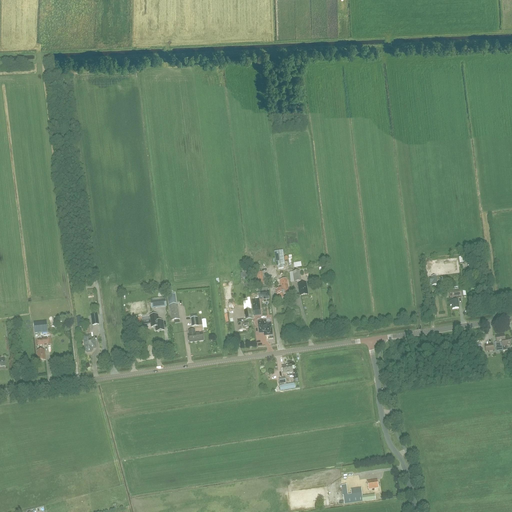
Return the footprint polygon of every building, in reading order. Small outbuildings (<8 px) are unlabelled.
[(262,271),(255,273),(258,285),(263,284),(260,275),(263,274),(262,271)] [(299,271),(292,272),(294,282),(301,281),(299,271)] [(306,283),(301,284),(298,284),(300,296),(308,294),(306,283)] [(285,298),(285,293),(288,292),(287,284),(283,285),(284,288),(275,290),(277,299),(285,298)] [(457,297),(460,297),(459,291),(450,292),(450,298),(449,298),(450,302),(449,302),(450,306),(452,306),(452,309),(458,308),(457,301),(457,297)] [(179,320),(177,305),(174,306),(173,295),(168,296),(171,322),(179,320)] [(155,298),(155,301),(151,302),(152,308),(166,306),(164,297),(155,298)] [(258,299),(252,300),(254,316),(260,315),(258,299)] [(164,329),(162,321),(159,322),(158,313),(149,315),(150,323),(150,327),(154,327),(155,330),(156,332),(160,331),(160,330),(164,329)] [(244,323),(244,320),(243,320),(237,321),(238,324),(237,324),(238,331),(245,330),(245,328),(248,327),(248,322),(244,323)] [(266,335),(272,335),(270,324),(266,324),(265,321),(258,322),(259,333),(266,332),(266,335)] [(189,343),(203,341),(202,334),(194,335),(193,331),(188,332),(189,336),(188,336),(188,338),(188,339),(188,342),(189,342),(189,343)] [(91,335),(88,336),(83,337),(84,344),(85,344),(86,347),(85,349),(85,351),(87,353),(91,352),(93,350),(92,349),(95,349),(94,345),(95,344),(94,338),(92,338),(91,335)] [(495,337),(496,343),(495,343),(495,348),(502,347),(503,351),(507,350),(506,346),(510,345),(510,339),(505,340),(504,336),(495,337)] [(47,338),(46,338),(37,339),(35,340),(36,346),(38,345),(38,346),(48,345),(47,338)] [(283,374),(292,373),(291,366),(282,367),(283,374)] [(368,490),(378,488),(377,480),(367,481),(368,490)] [(375,500),(374,495),(362,496),(361,488),(351,490),(351,494),(343,496),(344,504),(375,500)]
